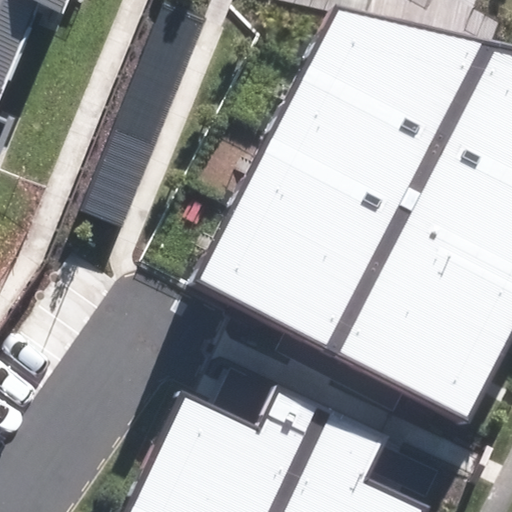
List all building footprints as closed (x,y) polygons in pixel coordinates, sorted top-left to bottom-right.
[(0,0),(0,97),(38,4),(63,14),(69,0),(0,0)] [(79,211),(121,228),(206,18),(163,1),(79,211)] [(191,281),(466,410),(511,312),(511,47),(323,5),(191,281)] [(0,426),(47,348),(18,330),(0,359),(0,426)] [(169,392),(111,511),(404,511),(407,505),(345,475),(367,430),(258,379),(236,424),(169,392)]
